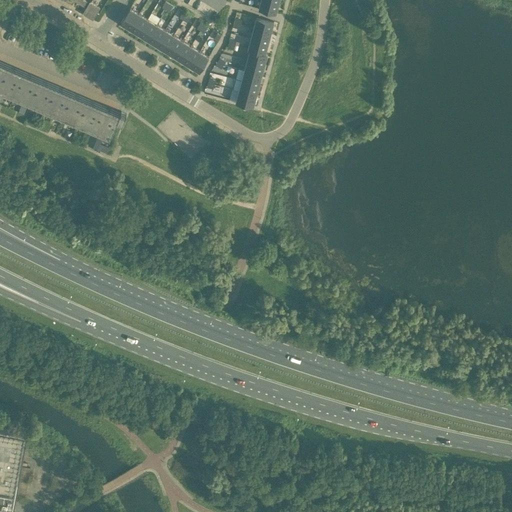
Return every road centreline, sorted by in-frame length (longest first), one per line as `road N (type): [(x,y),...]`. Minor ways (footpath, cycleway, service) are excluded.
road 1 (trunk): [(511,422),(274,355),(55,265)]
road 2 (trunk): [(82,315),(296,397),(511,451)]
road 3 (residential): [(95,36),(249,135),(266,137),(286,127),(312,71),(324,0)]
